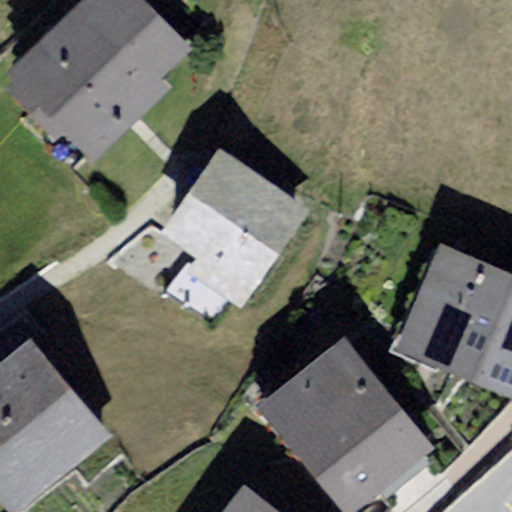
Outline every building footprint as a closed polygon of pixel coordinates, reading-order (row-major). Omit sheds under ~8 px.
[(140,0),(114,0),(23,82),(86,153),(192,58),(140,0)] [(304,221),(227,167),(177,240),(254,293),(304,221)] [(511,286),(450,260),(409,357),(511,400),(511,286)] [(28,349),(0,372),(0,490),(9,502),(95,428),(28,349)] [(428,452),(354,354),(275,413),(349,511),(428,452)] [(278,511),(260,500),(252,511),(278,511)]
